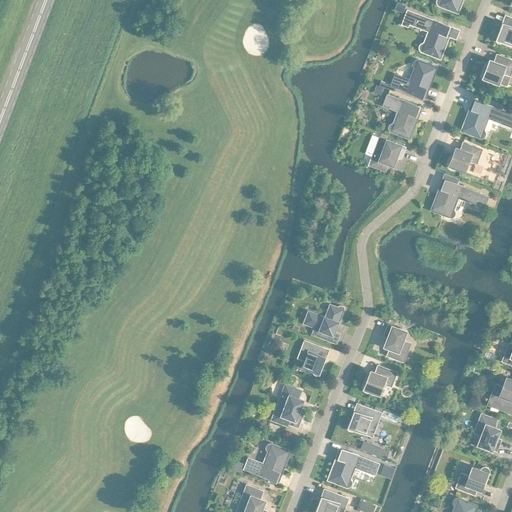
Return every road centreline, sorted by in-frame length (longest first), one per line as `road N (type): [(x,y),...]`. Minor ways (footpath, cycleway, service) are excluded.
road 1 (residential): [(298,511),(373,316),(369,240),(418,197),(493,0)]
road 2 (primary): [(0,136),(51,0)]
